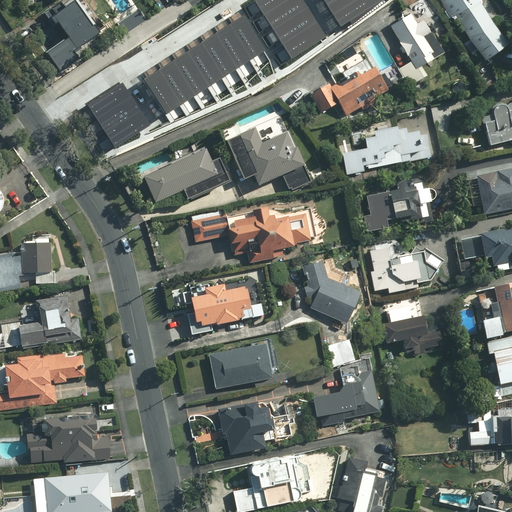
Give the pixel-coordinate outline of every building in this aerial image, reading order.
[(57,19),(69,37),(45,53),(60,75),(82,60),(76,52),(96,39),(90,31),(96,27),(89,17),(94,13),(85,1),(86,0),(64,0),(57,5),(63,15),(57,19)] [(149,18),(161,10),(155,2),(151,5),(148,0),(147,0),(124,17),(125,19),(118,23),(126,35),(147,20),(145,18),(148,16),(149,18)] [(303,0),(259,0),(256,2),(292,58),(327,36),(303,0)] [(323,0),(341,26),(380,0),(323,0)] [(437,0),(449,20),(457,16),(471,40),(462,45),(469,56),(478,51),(484,61),(507,47),(482,2),(484,0),(437,0)] [(409,11),(388,25),(410,60),(399,68),(410,86),(424,77),(419,69),(436,58),(433,54),(442,48),(425,21),(418,25),(409,11)] [(144,78),(166,115),(269,51),(246,15),(144,78)] [(389,89),(375,67),(373,68),(366,57),(343,71),(348,80),(333,89),(329,82),(311,94),(323,113),(337,103),(346,118),(362,108),(364,111),(378,103),(375,98),(389,89)] [(89,104),(116,146),(150,124),(123,83),(89,104)] [(511,101),(495,106),(492,114),(494,120),(483,123),(490,147),(511,140),(511,101)] [(345,175),(431,157),(426,135),(421,136),(419,130),(406,133),(405,127),(397,129),(396,124),(375,129),(376,136),(364,139),(366,149),(341,154),(345,175)] [(263,143),(255,126),(227,139),(245,178),(252,174),(258,187),(281,176),(288,191),(312,180),(296,146),(295,147),(288,132),(263,143)] [(212,163),(205,147),(143,176),(155,202),(183,189),(189,201),(229,182),(218,160),(212,163)] [(484,214),(511,208),(511,168),(476,176),(484,214)] [(360,198),(367,233),(390,228),(388,220),(428,212),(426,203),(432,202),(427,177),(386,185),(387,192),(360,198)] [(269,216),(267,208),(226,217),(225,212),(191,220),(196,242),(230,234),(234,254),(246,251),(248,263),(274,257),(273,250),(316,240),(309,212),(278,220),(277,214),(269,216)] [(495,273),(511,270),(511,226),(497,229),(498,232),(458,239),(462,259),(483,256),(484,259),(493,258),(495,273)] [(0,292),(22,288),(18,277),(35,273),(34,284),(55,285),(56,270),(52,270),(53,242),(23,242),(23,247),(0,252),(0,292)] [(412,253),(396,256),(397,259),(389,260),(388,249),(371,252),(374,272),(371,273),(373,289),(387,287),(388,292),(419,287),(418,283),(429,281),(443,260),(428,251),(422,251),(422,250),(421,249),(420,249),(420,248),(419,248),(418,248),(417,248),(416,248),(415,248),(414,248),(414,249),(413,249),(413,250),(413,251),(412,251),(412,252),(412,253)] [(342,278),(332,274),(328,263),(322,265),(320,259),(303,266),(315,294),(309,310),(346,325),(360,291),(340,283),(342,278)] [(193,312),(187,313),(191,335),(214,331),(213,326),(237,321),(237,318),(243,317),(242,310),(253,308),(249,285),(226,290),(225,283),(205,287),(206,294),(190,297),(193,312)] [(486,339),(511,333),(511,283),(494,288),(495,292),(477,296),(486,339)] [(6,350),(82,341),(79,318),(69,319),(66,295),(36,299),(39,322),(2,326),(6,350)] [(390,322),(381,323),(385,344),(403,341),(405,354),(443,346),(439,327),(427,330),(424,316),(410,318),(408,307),(388,311),(390,322)] [(493,398),(511,394),(511,335),(486,341),(488,353),(493,352),(500,383),(490,385),(493,398)] [(338,364),(355,360),(350,339),(324,345),(328,366),(338,364)] [(277,377),(270,343),(210,356),(217,389),(277,377)] [(0,409),(56,404),(54,387),(67,385),(66,380),(85,378),(83,355),(64,357),(64,355),(46,356),(46,353),(20,356),(20,363),(6,365),(9,390),(0,390),(0,409)] [(380,412),(368,357),(355,360),(338,364),(343,388),(313,395),(320,428),(347,422),(347,419),(380,412)] [(502,412),(511,410),(511,399),(500,402),(502,412)] [(257,410),(255,400),(215,409),(221,433),(225,432),(231,455),(266,447),(265,442),(291,436),(284,403),(257,410)] [(469,444),(511,443),(511,415),(495,416),(494,410),(467,411),(467,424),(480,424),(480,432),(469,432),(469,444)] [(63,463),(112,458),(110,439),(97,441),(94,417),(48,422),(49,430),(29,433),(32,464),(62,460),(63,463)] [(238,511),(242,511),(301,499),(305,490),(310,489),(305,466),(298,468),(295,454),(248,464),(253,487),(234,491),(238,511)] [(366,461),(347,457),(336,510),(344,511),(379,511),(387,476),(364,472),(366,461)] [(98,486),(97,472),(60,476),(61,487),(46,488),(46,498),(40,498),(40,511),(112,511),(110,485),(98,486)]
